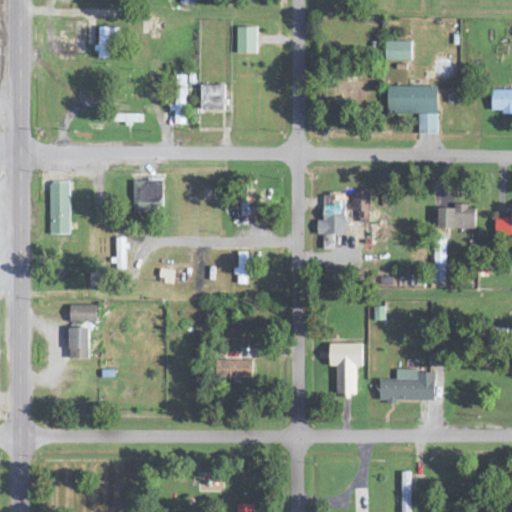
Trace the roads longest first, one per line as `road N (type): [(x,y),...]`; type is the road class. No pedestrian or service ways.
road 1 (residential): [(297,511),(298,0)]
road 2 (residential): [(21,152),(511,157)]
road 3 (primary): [(23,438),(21,152)]
road 4 (residential): [(297,435),(23,438)]
road 5 (residential): [(511,432),(297,435)]
road 6 (residential): [(300,237),(142,244)]
road 7 (primary): [(21,152),(21,10)]
